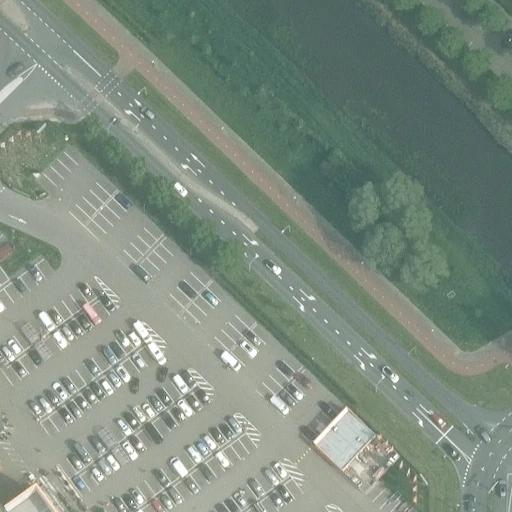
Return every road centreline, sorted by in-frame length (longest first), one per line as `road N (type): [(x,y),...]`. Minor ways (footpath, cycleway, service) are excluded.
road 1 (secondary): [(496,439),(62,32)]
road 2 (secondary): [(50,64),(476,470)]
